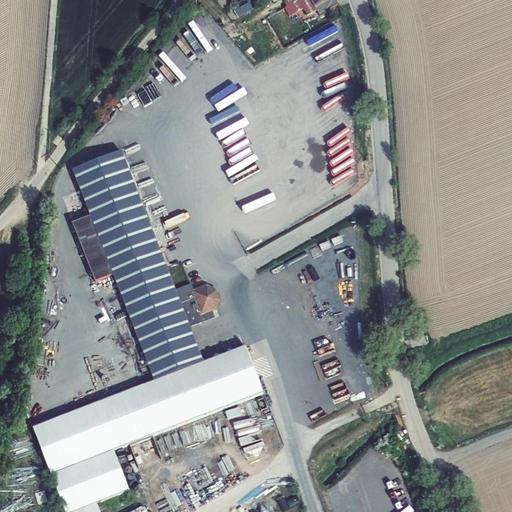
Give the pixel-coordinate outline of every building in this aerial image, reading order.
[(331,0),(315,8),(310,0),(300,0),(285,9),(289,16),(303,8),(307,16),(317,10),(320,17),(328,12),(327,11),(338,5),(336,0),(331,0)] [(310,0),(315,8),(331,0),(310,0)] [(234,11),(238,18),(253,9),(249,2),(234,11)] [(129,150),(73,171),(90,215),(72,223),(95,282),(113,274),(155,381),(204,363),(190,327),(215,318),(213,312),(217,311),(221,301),(217,290),(207,285),(194,291),(191,284),(176,291),(166,267),(175,264),(168,245),(159,248),(150,223),(156,220),(148,200),(153,199),(145,181),(135,184),(131,174),(137,172),(129,150)] [(264,197),(243,210),(261,237),(281,224),(264,197)] [(154,382),(33,428),(65,511),(100,511),(97,503),(129,491),(114,451),(264,393),(246,347),(204,363),(155,381),(154,382)] [(46,349),(35,348),(33,365),(44,366),(46,349)]
